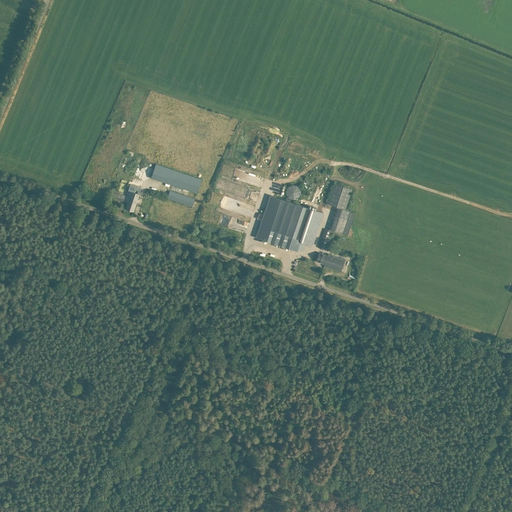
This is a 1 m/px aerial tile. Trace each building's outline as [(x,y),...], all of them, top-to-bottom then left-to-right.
[(202,179),(156,164),(151,178),(167,183),(167,184),(197,194),(202,179)] [(123,173),(137,179),(141,170),(126,165),(123,173)] [(117,191),(125,193),(129,182),(121,179),(117,191)] [(128,202),(128,203),(126,208),(134,211),(142,188),(131,184),(125,201),(128,202)] [(287,187),(286,193),(289,198),(294,200),(299,197),(301,191),(298,186),(292,184),(287,187)] [(330,229),(342,233),(350,211),(345,210),(352,190),(334,184),(327,204),(338,207),(330,229)] [(167,193),(169,193),(167,198),(193,206),(195,199),(168,190),(167,193)] [(113,191),(112,192),(111,197),(123,202),(126,195),(113,191)] [(295,240),(313,245),(324,213),(271,196),(257,238),(292,250),(295,240)] [(331,231),(325,229),(318,248),(325,250),(331,231)] [(319,253),(318,256),(316,261),(325,263),(324,266),(341,271),(342,266),(343,265),(345,259),(328,253),(327,255),(319,253)]
